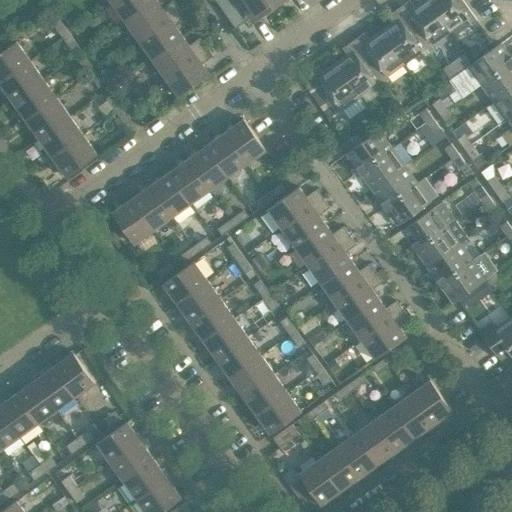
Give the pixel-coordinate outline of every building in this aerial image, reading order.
[(153,0),(114,0),(111,2),(125,21),(153,0)] [(138,39),(180,9),(173,0),(166,5),(168,9),(165,11),(156,0),(153,0),(125,21),(138,39)] [(270,3),(267,0),(215,0),(236,28),(245,21),(249,26),(261,17),(258,12),(270,3)] [(449,31),(427,0),(424,0),(414,7),(409,0),(408,0),(398,8),(431,53),(437,48),(433,43),(449,31)] [(477,20),(462,0),(427,0),(449,31),(466,19),(470,24),(477,20)] [(431,53),(398,8),(388,15),(393,22),(381,31),(404,63),(421,51),(425,57),(431,53)] [(182,36),(176,26),(173,23),(177,20),(179,24),(186,18),(180,9),(138,39),(151,58),(182,36)] [(69,33),(59,20),(53,24),(62,37),(69,33)] [(404,63),(381,31),(369,40),(364,32),(353,40),(385,85),(391,81),(387,75),(404,63)] [(78,46),(69,33),(62,37),(72,50),(78,46)] [(164,76),(206,46),(200,37),(193,42),(195,46),(191,48),(182,36),(151,58),(164,76)] [(385,85),(353,40),(342,48),(347,55),(335,64),(358,96),(375,84),(379,90),(385,85)] [(0,81),(30,60),(16,41),(0,52),(0,81)] [(481,84),(511,61),(511,59),(500,43),(468,66),(481,84)] [(209,73),(202,63),(200,60),(203,57),(206,61),(213,56),(206,46),(164,76),(178,96),(209,73)] [(95,70),(86,57),(79,61),(89,75),(95,70)] [(0,84),(12,101),(43,79),(30,60),(0,81),(0,84)] [(494,102),(511,88),(511,61),(481,84),(494,102)] [(358,96),(335,64),(323,72),(318,65),(307,73),(312,80),(335,112),(339,118),(346,114),(341,108),(358,96)] [(105,83),(95,70),(89,75),(98,88),(105,83)] [(25,120),(57,97),(43,79),(12,101),(25,120)] [(312,80),(305,85),(328,117),(335,112),(312,80)] [(506,119),(511,114),(511,88),(494,102),(506,119)] [(122,107),(112,94),(106,98),(115,112),(122,107)] [(39,138),(70,116),(57,97),(25,120),(39,138)] [(446,109),(439,99),(432,103),(440,114),(446,109)] [(131,120),(122,107),(115,112),(125,125),(131,120)] [(433,119),(426,108),(419,113),(427,123),(433,119)] [(453,119),(446,109),(440,114),(447,124),(453,119)] [(509,144),(511,142),(511,114),(506,119),(511,127),(502,134),(509,144)] [(52,157),(83,134),(70,116),(39,138),(52,157)] [(266,150),(243,118),(224,132),(246,163),(266,150)] [(440,129),(433,119),(427,123),(434,133),(440,129)] [(359,171),(392,148),(379,130),(346,153),(359,171)] [(246,163),(224,132),(205,145),(228,177),(246,163)] [(66,176),(97,154),(83,134),(52,157),(66,176)] [(471,145),(464,134),(457,139),(465,149),(471,145)] [(459,154),(451,143),(444,148),(452,159),(459,154)] [(228,177),(205,145),(187,159),(209,190),(228,177)] [(479,154),(471,145),(465,149),(472,159),(479,154)] [(372,189),(404,165),(392,148),(359,171),(372,189)] [(46,152),(38,157),(42,163),(50,158),(46,152)] [(466,164),(459,154),(452,159),(459,168),(466,164)] [(209,190),(187,159),(168,172),(191,203),(209,190)] [(384,206),(417,183),(404,165),(372,189),(384,206)] [(191,203),(168,172),(150,185),(172,216),(191,203)] [(502,187),(494,176),(487,181),(495,192),(502,187)] [(397,224),(438,195),(425,177),(417,183),(384,206),(397,224)] [(272,199),(285,190),(281,183),(267,193),(272,199)] [(172,216),(150,185),(131,198),(154,230),(172,216)] [(489,196),(481,185),(475,190),(482,201),(489,196)] [(281,228),(323,198),(317,189),(310,194),(312,197),(308,200),(299,186),(267,209),(281,228)] [(509,197),(502,187),(495,192),(502,201),(509,197)] [(475,190),(464,197),(472,208),(482,201),(475,190)] [(259,209),(272,199),(267,193),(254,202),(259,209)] [(496,206),(489,196),(482,201),(489,211),(496,206)] [(154,230),(131,198),(112,212),(134,244),(154,230)] [(326,224),(319,214),(317,211),(320,209),(322,212),(330,207),(323,198),(281,228),(295,246),(326,224)] [(447,226),(455,220),(442,202),(402,230),(415,249),(447,225),(447,226)] [(234,226),(248,216),(243,210),(230,219),(234,226)] [(222,235),(234,226),(230,219),(217,229),(222,235)] [(460,243),(460,244),(468,238),(455,220),(447,226),(447,225),(415,249),(427,266),(460,243)] [(511,232),(511,228),(506,221),(500,225),(507,236),(511,232)] [(308,265),(350,235),(343,226),(336,231),(338,234),(335,237),(326,224),(295,246),(308,265)] [(247,225),(238,229),(247,249),(256,244),(247,225)] [(352,261),(345,252),(343,248),(347,246),(349,249),(356,244),(350,235),(308,265),(321,283),(352,261)] [(197,252),(211,243),(206,236),(193,246),(197,252)] [(243,256),(233,242),(227,247),(236,260),(243,256)] [(440,284),(472,261),(460,244),(460,243),(427,266),(440,284)] [(185,261),(197,252),(193,246),(180,255),(185,261)] [(261,251),(251,259),(260,271),(270,264),(261,251)] [(453,302),(485,279),(498,270),(485,252),(472,261),(440,284),(453,302)] [(252,269),(243,256),(236,260),(245,273),(252,269)] [(177,303),(208,280),(194,261),(163,283),(177,303)] [(334,302),(376,272),(370,263),(363,268),(365,271),(361,274),(352,261),(321,283),(334,302)] [(161,279),(174,269),(169,263),(156,272),(161,279)] [(381,268),(376,272),(383,281),(388,277),(381,268)] [(379,298),(372,289),(370,285),(373,283),(376,286),(383,281),(376,272),(334,302),(348,321),(379,298)] [(269,293),(260,279),(253,284),(263,297),(269,293)] [(492,290),(485,279),(461,296),(469,307),(492,290)] [(190,321),(221,299),(208,280),(177,303),(190,321)] [(278,306),(269,293),(263,297),(272,310),(278,306)] [(361,339),(403,309),(396,300),(389,305),(391,308),(388,311),(379,298),(348,321),(361,339)] [(203,340),(234,317),(221,299),(190,321),(203,340)] [(406,336),(399,326),(396,323),(400,320),(402,323),(409,318),(403,309),(361,339),(375,358),(406,336)] [(511,316),(495,328),(490,322),(480,329),(495,351),(504,344),(511,354),(511,316)] [(216,358),(247,336),(234,317),(203,340),(216,358)] [(296,330),(286,317),(280,321),(289,334),(296,330)] [(318,324),(305,334),(313,346),(326,336),(318,324)] [(305,343),(296,330),(289,334),(298,347),(305,343)] [(230,377),(261,355),(247,336),(216,358),(230,377)] [(389,364),(403,354),(398,348),(385,357),(389,364)] [(95,382),(73,352),(54,366),(75,396),(95,382)] [(322,367),(313,354),(306,358),(316,372),(322,367)] [(243,395),(274,373),(261,355),(230,377),(243,395)] [(376,373),(389,364),(385,357),(372,367),(376,373)] [(334,358),(326,364),(332,373),(340,367),(334,358)] [(75,396),(54,366),(35,379),(57,409),(75,396)] [(331,380),(322,367),(316,372),(325,385),(331,380)] [(256,414),(287,392),(274,373),(243,395),(256,414)] [(352,390),(366,381),(361,374),(348,384),(352,390)] [(57,409),(35,379),(16,392),(38,423),(57,409)] [(452,410),(430,379),(410,393),(433,424),(452,410)] [(339,400),(352,390),(348,384),(335,393),(339,400)] [(38,423),(16,392),(0,404),(0,409),(19,436),(38,423)] [(270,433),(301,411),(287,392),(256,414),(270,433)] [(433,424),(410,393),(392,406),(414,437),(433,424)] [(315,417),(329,407),(324,401),(311,410),(315,417)] [(414,437),(392,406),(373,420),(396,451),(414,437)] [(19,436),(0,409),(0,448),(1,449),(19,436)] [(302,426),(315,417),(311,410),(298,420),(302,426)] [(109,426),(120,418),(115,411),(104,419),(109,426)] [(396,451),(373,420),(355,433),(377,464),(396,451)] [(110,462),(141,441),(127,421),(96,443),(110,462)] [(299,433),(292,424),(284,429),(291,439),(299,433)] [(291,439),(284,429),(273,437),(280,447),(291,439)] [(93,438),(88,430),(77,438),(82,446),(93,438)] [(377,464),(355,433),(336,446),(359,477),(377,464)] [(71,453),(82,446),(77,438),(66,446),(71,453)] [(124,481),(154,459),(141,441),(110,462),(124,481)] [(359,477),(336,446),(318,459),(340,491),(359,477)] [(33,455),(22,463),(29,472),(39,464),(33,455)] [(45,472),(56,464),(50,457),(39,464),(45,472)] [(137,499),(167,478),(154,459),(124,481),(137,499)] [(340,491),(318,459),(298,473),(302,478),(321,504),(340,491)] [(45,472),(39,464),(29,472),(34,480),(45,472)] [(77,487),(69,475),(61,481),(69,492),(77,487)] [(145,511),(159,511),(181,497),(167,478),(137,499),(145,511)] [(302,478),(290,487),(307,511),(309,511),(321,504),(302,478)] [(19,491),(13,483),(2,491),(8,499),(19,491)] [(84,497),(77,487),(69,492),(77,502),(84,497)] [(0,511),(25,511),(16,500),(0,511)] [(190,511),(191,511),(184,502),(172,510),(173,511),(190,511)]
